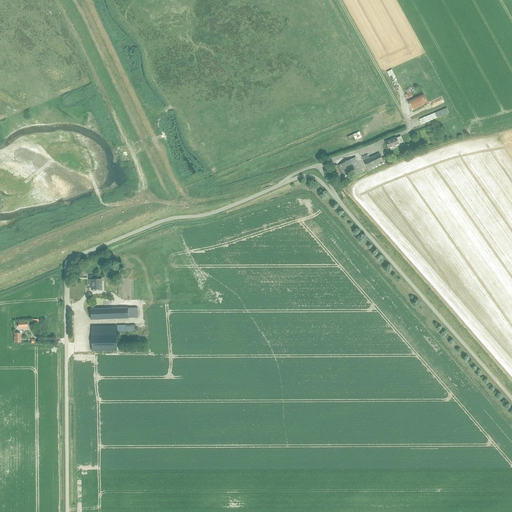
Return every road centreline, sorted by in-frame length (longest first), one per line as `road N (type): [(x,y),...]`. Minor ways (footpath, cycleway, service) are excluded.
road 1 (unclassified): [(511,396),(319,178),(299,177),(216,211),(169,218)]
road 2 (unclassified): [(67,511),(67,263),(169,218)]
road 3 (track): [(286,180),(192,202),(146,193)]
road 4 (track): [(339,0),(399,108),(405,106)]
